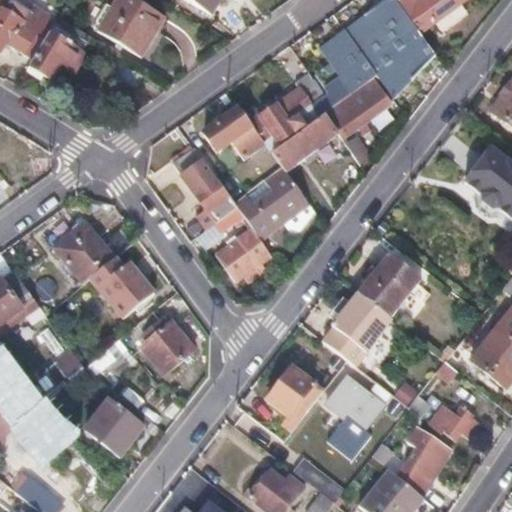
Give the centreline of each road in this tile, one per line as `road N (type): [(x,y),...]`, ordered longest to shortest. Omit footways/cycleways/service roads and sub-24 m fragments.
road 1 (residential): [(511,12),(249,355)]
road 2 (residential): [(315,0),(99,161)]
road 3 (residential): [(99,161),(249,355)]
road 4 (residential): [(249,355),(129,511)]
road 5 (residential): [(99,161),(0,233)]
